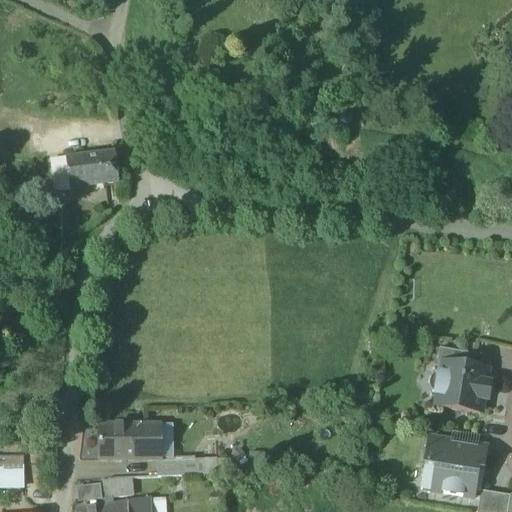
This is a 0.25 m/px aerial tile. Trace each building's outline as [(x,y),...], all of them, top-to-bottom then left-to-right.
[(67,162),(71,191),(118,185),(115,156),(67,162)] [(53,193),(71,191),(67,162),(50,163),(53,193)] [(442,365),(473,370),(475,356),(439,350),(437,365),(442,366),(442,365)] [(435,408),(481,415),(483,402),(487,403),(490,386),(486,386),(488,372),(473,370),(442,365),(442,366),(441,375),(438,375),(435,397),(437,397),(435,408)] [(100,462),(152,463),(152,456),(160,456),(159,427),(99,427),(100,462)] [(160,456),(160,460),(172,460),(172,427),(159,427),(160,456)] [(451,432),(449,444),(478,449),(479,437),(451,432)] [(430,494),(474,501),(479,472),(484,472),(487,451),(478,449),(449,444),(428,441),(424,468),(434,470),(430,494)] [(156,463),(157,479),(196,477),(195,462),(195,459),(172,460),(160,460),(156,461),(156,463)] [(195,462),(196,477),(216,476),(216,461),(195,462)] [(419,492),(430,494),(434,470),(424,468),(419,492)] [(0,470),(0,485),(19,485),(19,469),(0,470)] [(109,482),(109,483),(111,500),(113,500),(133,497),(132,481),(109,482)] [(113,505),(113,500),(111,500),(109,483),(102,483),(103,507),(113,505)] [(76,490),(78,504),(102,501),(100,487),(76,490)] [(507,511),(510,498),(480,493),(477,511),(507,511)] [(149,500),(149,511),(166,511),(166,499),(149,500)] [(103,508),(103,511),(149,511),(149,500),(128,503),(113,505),(103,507),(103,508)]
